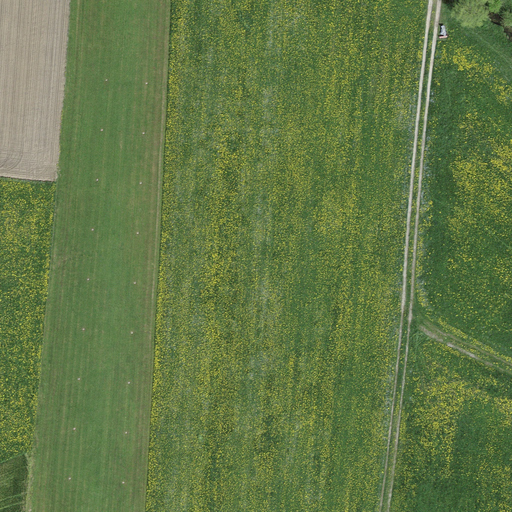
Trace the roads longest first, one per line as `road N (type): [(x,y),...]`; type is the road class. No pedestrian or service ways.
road 1 (track): [(403,320),(432,0)]
road 2 (track): [(377,511),(403,320)]
road 3 (track): [(511,377),(403,320)]
